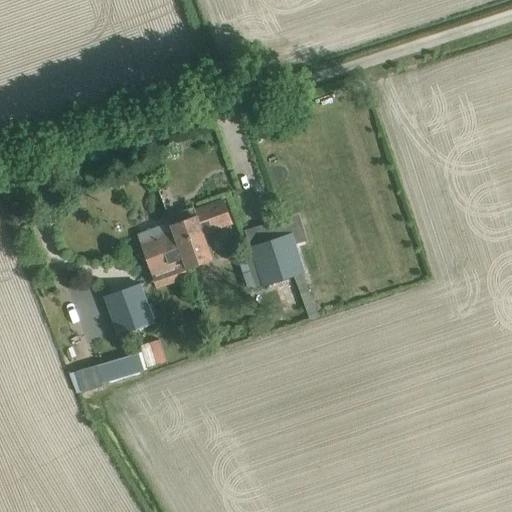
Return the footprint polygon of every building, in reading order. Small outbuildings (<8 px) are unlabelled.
[(194,206),(168,216),(171,222),(172,225),(186,263),(185,263),(188,268),(189,268),(213,259),(203,233),(219,227),(232,222),(224,200),(211,205),(196,211),(194,206)] [(171,222),(139,235),(146,253),(154,274),(185,263),(186,263),(172,225),(171,222)] [(290,236),(250,248),(262,286),(303,273),(293,244),(290,235),(290,236)] [(141,284),(106,297),(120,335),(155,322),(154,319),(159,318),(153,302),(148,304),(141,284)] [(152,367),(171,361),(162,338),(144,344),(152,367)] [(104,364),(78,372),(84,389),(110,381),(143,371),(138,353),(104,364)]
